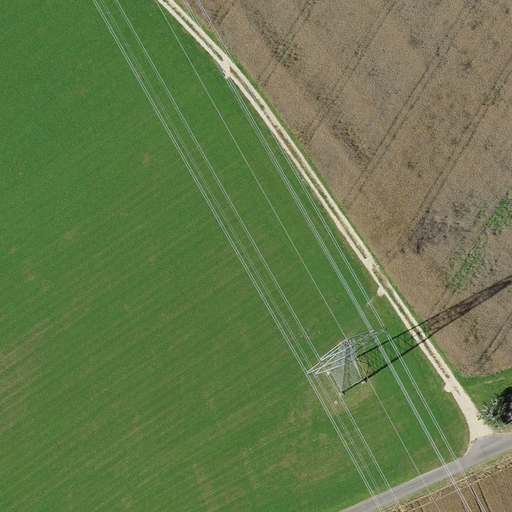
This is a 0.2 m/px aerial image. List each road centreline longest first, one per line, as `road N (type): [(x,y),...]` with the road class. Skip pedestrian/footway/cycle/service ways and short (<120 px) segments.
road 1 (track): [(497,455),(268,108),(170,0)]
road 2 (track): [(511,448),(369,511)]
